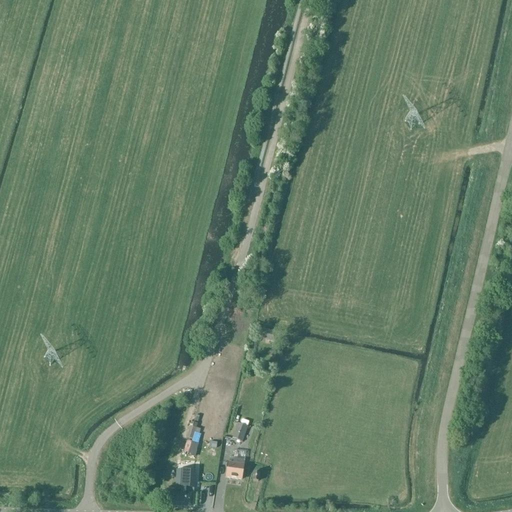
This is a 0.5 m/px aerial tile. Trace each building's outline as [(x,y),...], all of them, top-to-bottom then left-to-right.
[(259,339),(275,343),(277,334),(262,330),(259,339)] [(232,439),(242,443),(248,428),(238,424),(232,439)] [(186,438),(192,440),(196,429),(190,427),(186,438)] [(221,453),(224,440),(211,437),(208,451),(221,453)] [(201,444),(201,452),(209,451),(208,443),(201,444)] [(170,492),(169,506),(191,507),(193,484),(197,484),(198,469),(202,469),(203,456),(190,455),(186,467),(178,465),(170,492)] [(232,464),(227,463),(225,478),(241,480),(244,461),(233,459),(232,464)]
